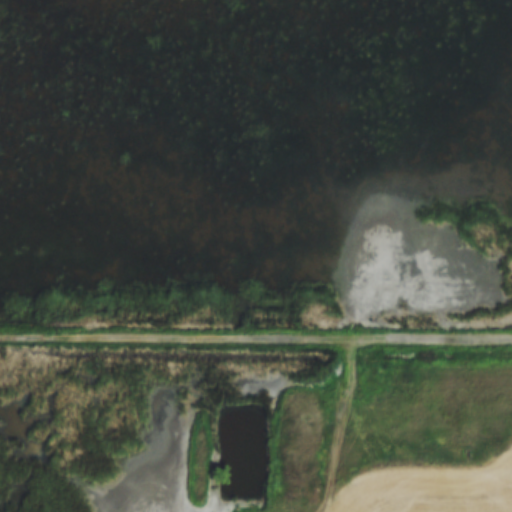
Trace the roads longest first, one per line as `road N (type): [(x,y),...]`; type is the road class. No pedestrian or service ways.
road 1 (track): [(0,333),(511,335)]
road 2 (track): [(325,511),(353,381),(352,335)]
